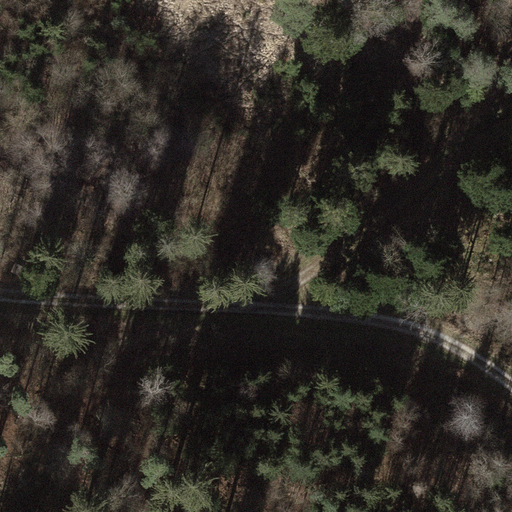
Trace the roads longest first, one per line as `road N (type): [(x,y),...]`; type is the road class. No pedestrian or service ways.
road 1 (track): [(0,293),(107,308),(370,320),(449,337),(511,379)]
road 2 (track): [(511,117),(331,274),(248,313)]
